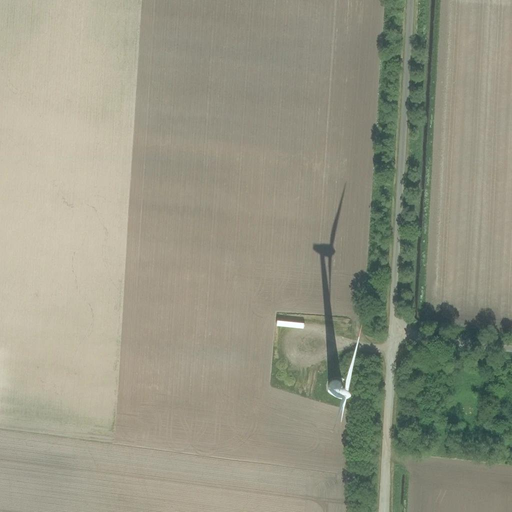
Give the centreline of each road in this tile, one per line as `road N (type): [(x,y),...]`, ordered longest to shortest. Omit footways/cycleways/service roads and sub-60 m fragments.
road 1 (track): [(410,0),(378,511)]
road 2 (track): [(388,349),(296,330),(290,344),(297,360),(331,353)]
road 3 (unclassified): [(390,330),(511,345)]
